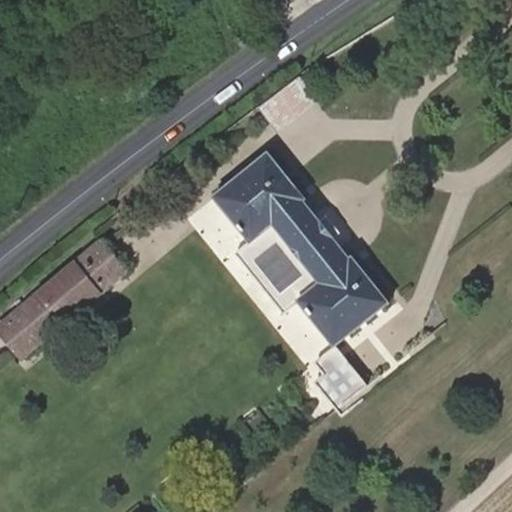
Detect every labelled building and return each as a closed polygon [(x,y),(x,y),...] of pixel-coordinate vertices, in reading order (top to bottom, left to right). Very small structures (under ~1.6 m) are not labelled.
[(300,82),(266,108),(282,130),(317,104),(300,82)] [(319,227),(323,224),(305,202),(308,199),(271,153),(216,198),(252,242),(236,254),(285,316),(299,304),(333,346),(334,347),(389,304),(354,258),(351,261),(335,240),(331,243),(319,227)] [(332,217),(323,224),(319,227),(331,243),(335,240),(344,232),(332,217)] [(104,242),(0,327),(25,358),(129,272),(104,242)] [(334,347),(333,346),(313,362),(322,374),(311,383),(334,412),(366,387),(334,347)]
